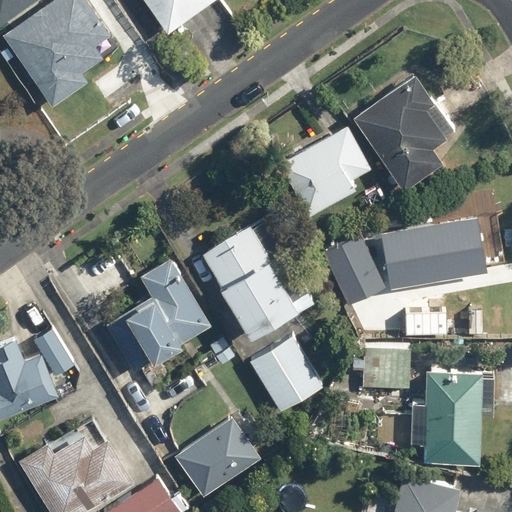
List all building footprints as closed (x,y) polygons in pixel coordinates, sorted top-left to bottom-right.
[(0,16),(7,26),(2,29),(50,100),(86,75),(81,67),(104,51),(97,41),(111,31),(89,0),(3,0),(0,2),(0,16)] [(146,0),(166,27),(205,0),(146,0)] [(441,156),(431,143),(456,125),(411,67),(350,113),(405,184),(441,156)] [(308,211),(356,185),(351,175),(370,164),(346,119),(278,156),(308,211)] [(263,211),(201,247),(248,328),(311,291),(263,211)] [(478,212),(380,225),(388,280),(486,266),(478,212)] [(322,252),(335,278),(365,263),(352,237),(322,252)] [(169,253),(137,273),(150,295),(110,318),(137,362),(209,318),(169,253)] [(54,323),(34,334),(53,369),(73,358),(54,323)] [(16,329),(0,334),(0,412),(57,394),(43,351),(26,357),(16,329)] [(194,349),(207,370),(236,352),(223,331),(194,349)] [(290,331),(248,357),(279,405),(321,379),(290,331)] [(363,341),(361,382),(409,384),(411,344),(363,341)] [(481,370),(482,356),(426,354),(424,397),(411,397),(410,438),(423,438),(422,457),(478,459),(480,409),(492,410),(493,370),(481,370)] [(230,411),(173,451),(202,493),(259,453),(230,411)] [(104,434),(92,415),(46,442),(43,437),(17,453),(52,511),(74,511),(134,476),(108,432),(104,434)] [(457,511),(452,511),(459,478),(401,466),(394,495),(373,490),(367,511),(457,511)] [(174,511),(189,503),(178,485),(169,491),(157,472),(99,509),(101,511),(174,511)]
